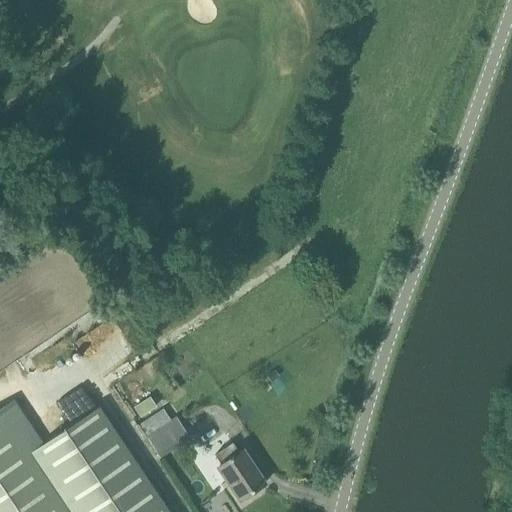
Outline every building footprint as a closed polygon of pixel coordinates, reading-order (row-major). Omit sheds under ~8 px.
[(275,371),(268,376),(272,381),(279,377),(275,371)] [(145,400),(135,406),(141,417),(152,410),(145,400)] [(0,511),(170,511),(99,406),(30,452),(1,408),(0,408),(0,511)] [(164,410),(147,421),(139,425),(147,437),(158,454),(187,435),(176,418),(171,421),(164,410)] [(219,467),(241,500),(265,484),(242,451),(240,453),(233,443),(215,455),(222,465),(219,467)]
